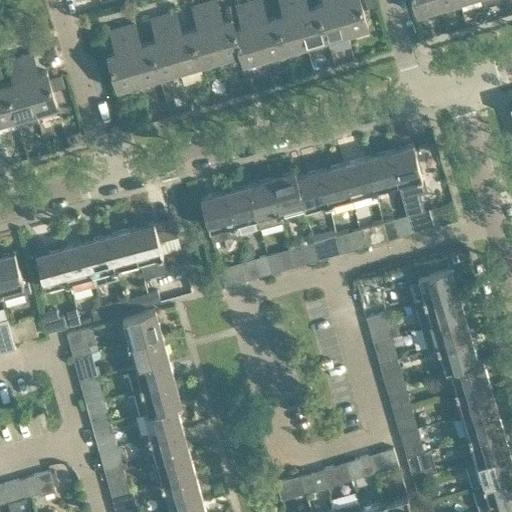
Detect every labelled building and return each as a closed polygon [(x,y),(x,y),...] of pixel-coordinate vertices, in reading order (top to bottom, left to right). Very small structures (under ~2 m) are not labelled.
[(217,0),(210,0),(205,2),(213,30),(221,58),(241,52),(244,63),(245,62),(235,27),(232,17),(223,19),(220,20),(217,11),(220,10),(217,0)] [(242,25),(235,27),(245,62),(265,56),(257,29),(248,0),(236,4),(240,16),(243,15),(245,24),(242,25)] [(284,44),(276,15),(267,18),(261,0),(249,0),(248,0),(257,29),(265,56),(286,50),(284,44)] [(284,13),(276,15),(284,44),(286,50),(306,45),(298,17),(292,0),(279,0),(281,4),(284,3),(287,12),(284,13)] [(292,0),(298,17),(306,45),(327,38),(325,32),(317,3),(308,6),(305,7),(303,0),(292,0)] [(325,1),(317,3),(325,32),(327,38),(347,32),(339,5),(337,0),(327,0),(328,0),(325,1)] [(337,0),(339,5),(347,32),(368,26),(360,0),(337,0)] [(439,7),(436,0),(414,0),(418,13),(439,7)] [(221,58),(213,30),(205,2),(192,5),(198,26),(190,29),(201,64),(221,58)] [(176,10),(163,14),(172,42),(180,70),(201,64),(199,57),(190,29),(182,31),(179,32),(176,23),(179,22),(176,10)] [(180,70),(172,42),(163,14),(151,17),(157,38),(148,41),(157,70),(159,76),(180,70)] [(157,70),(148,41),(140,43),(134,22),(122,25),(131,54),(139,82),(159,76),(157,70)] [(116,50),(108,53),(118,88),(139,82),(131,54),(122,25),(110,29),(114,41),(117,41),(119,49),(116,50)] [(57,105),(49,78),(47,70),(38,73),(32,52),(20,56),(37,112),(57,105)] [(14,80),(6,83),(16,118),(19,127),(39,121),(37,112),(20,56),(8,59),(11,72),(14,71),(17,79),(14,80)] [(61,76),(50,79),(53,90),(64,87),(61,76)] [(0,122),(16,118),(6,83),(0,84),(0,122)] [(69,135),(72,145),(86,141),(83,132),(69,135)] [(413,143),(389,150),(397,182),(406,214),(423,209),(419,193),(426,191),(423,177),(413,143)] [(397,182),(389,150),(366,156),(375,190),(379,189),(378,187),(397,182)] [(366,156),(342,162),(351,195),(372,189),(372,191),(375,190),(366,156)] [(351,195),(342,162),(319,169),(328,203),(333,202),(333,200),(351,195)] [(319,169),(297,175),(296,175),(305,207),(325,202),(325,204),(328,203),(319,169)] [(295,170),(271,177),(281,211),(281,214),(305,207),(296,175),(297,175),(295,170)] [(281,211),(271,177),(248,183),(260,227),(284,221),(281,214),(281,211)] [(260,227),(248,183),(225,190),(236,234),(260,227)] [(236,234),(225,190),(201,196),(213,240),(236,234)] [(423,209),(406,214),(411,232),(436,225),(431,207),(423,209)] [(403,234),(411,232),(406,214),(398,217),(403,234)] [(154,221),(129,227),(138,260),(158,254),(159,256),(163,255),(154,221)] [(383,221),(360,227),(365,245),(388,239),(383,221)] [(138,260),(129,227),(106,234),(116,268),(120,266),(120,265),(138,260)] [(365,245),(360,227),(337,234),(341,252),(365,245)] [(116,268),(106,234),(84,240),(92,272),(111,267),(112,269),(116,268)] [(341,252),(337,234),(314,241),(319,258),(341,252)] [(92,272),(84,240),(59,247),(69,281),(70,280),(73,291),(95,285),(91,272),(92,272)] [(319,258),(314,241),(305,243),(310,261),(319,258)] [(69,281),(59,247),(36,253),(45,285),(65,280),(65,281),(69,281)] [(15,251),(0,254),(0,291),(1,291),(3,299),(31,291),(28,282),(24,283),(15,251)] [(275,251),(267,254),(272,272),(280,269),(275,251)] [(272,272),(267,254),(259,256),(264,274),(272,272)] [(220,267),(225,285),(249,278),(244,260),(220,267)] [(419,278),(409,281),(415,302),(424,300),(458,290),(450,266),(418,275),(419,278)] [(360,292),(367,316),(384,311),(383,305),(386,301),(383,289),(377,287),(360,292)] [(158,289),(147,292),(150,303),(160,300),(158,289)] [(424,300),(415,302),(422,325),(433,322),(464,313),(458,290),(424,300)] [(150,303),(147,292),(124,298),(127,309),(150,303)] [(127,309),(124,298),(111,302),(101,305),(104,315),(114,313),(127,309)] [(104,315),(101,305),(91,308),(94,318),(104,315)] [(76,307),(66,309),(70,325),(80,322),(76,307)] [(162,332),(155,308),(123,317),(128,337),(127,338),(128,341),(162,332)] [(42,313),(47,331),(67,326),(64,315),(59,316),(57,309),(42,313)] [(391,334),(384,311),(367,316),(373,339),(391,334)] [(433,322),(422,325),(429,348),(437,346),(471,336),(464,313),(433,322)] [(7,318),(0,319),(0,351),(15,347),(14,341),(13,341),(8,324),(9,324),(7,318)] [(67,332),(74,356),(91,351),(89,345),(96,343),(91,325),(67,332)] [(168,356),(162,332),(128,341),(129,346),(130,346),(136,365),(168,356)] [(398,357),(391,334),(373,339),(380,362),(398,357)] [(478,359),(471,336),(437,346),(438,350),(441,349),(447,370),(451,368),(451,367),(478,360),(478,359)] [(98,375),(91,351),(74,356),(80,380),(98,375)] [(175,379),(168,356),(136,365),(127,366),(134,390),(175,379)] [(400,366),(398,357),(380,362),(382,371),(400,366)] [(482,357),(478,359),(478,360),(451,367),(451,368),(457,387),(455,388),(456,391),(490,382),(482,357)] [(104,398),(98,375),(80,380),(86,403),(104,398)] [(181,403),(175,379),(134,390),(140,413),(144,412),(149,410),(149,411),(176,403),(176,404),(181,403)] [(496,405),(490,382),(456,391),(457,395),(459,395),(465,414),(496,405)] [(391,401),(393,409),(411,404),(408,395),(391,401)] [(111,421),(104,398),(86,403),(93,426),(111,421)] [(183,427),(176,404),(176,403),(149,411),(149,410),(144,412),(149,432),(147,432),(148,436),(183,427)] [(418,428),(411,404),(393,409),(400,433),(418,428)] [(503,428),(496,405),(465,414),(470,433),(469,434),(470,437),(503,428)] [(117,445),(111,421),(93,426),(99,449),(117,445)] [(189,450),(183,427),(148,436),(149,440),(152,439),(157,459),(189,450)] [(424,451),(418,428),(400,433),(407,456),(416,453),(424,451)] [(510,451),(503,428),(470,437),(471,442),(473,441),(475,448),(464,452),(467,463),(510,451)] [(123,467),(117,445),(99,449),(106,472),(123,467)] [(393,447),(385,449),(390,468),(399,465),(393,447)] [(195,473),(189,450),(157,459),(162,478),(160,478),(161,482),(195,473)] [(511,474),(511,457),(510,451),(467,463),(466,463),(473,486),(511,474)] [(416,453),(407,456),(413,478),(423,475),(416,453)] [(355,458),(346,461),(352,479),(361,476),(355,458)] [(346,461),(337,463),(343,482),(352,479),(346,461)] [(50,469),(26,476),(31,494),(55,487),(50,469)] [(312,471),(301,474),(306,493),(313,491),(318,489),(312,471)] [(202,496),(195,473),(161,482),(162,487),(164,486),(169,505),(202,496)] [(301,474),(292,477),(297,495),(306,493),(301,474)] [(511,511),(511,474),(473,486),(480,511),(511,511)] [(430,500),(423,475),(413,478),(420,502),(430,500)] [(31,494),(26,476),(3,483),(8,501),(31,494)] [(110,488),(112,495),(130,491),(128,483),(110,488)] [(132,499),(130,491),(112,495),(114,504),(132,499)] [(412,511),(411,507),(407,494),(387,500),(386,498),(383,500),(386,511),(412,511)] [(206,511),(202,496),(169,505),(171,511),(206,511)] [(386,511),(383,500),(379,501),(380,502),(360,508),(361,511),(386,511)]
